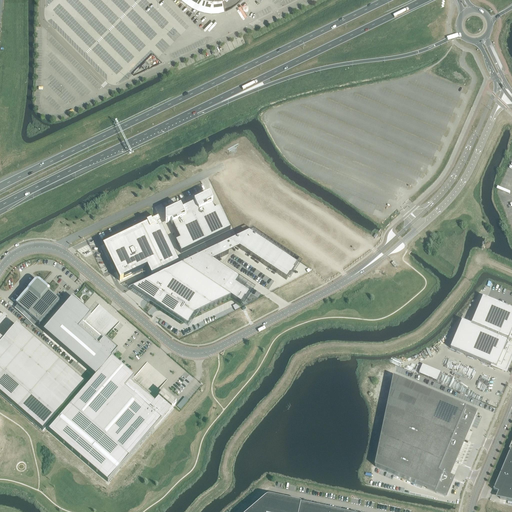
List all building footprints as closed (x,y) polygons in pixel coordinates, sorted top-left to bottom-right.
[(180,207),(165,214),(165,225),(171,222),(180,240),(180,241),(176,242),(181,254),(205,242),(230,230),(220,208),(219,209),(216,211),(215,210),(214,211),(211,203),(213,202),(209,195),(194,203),(188,207),(181,210),(180,207)] [(120,239),(104,247),(109,257),(109,258),(110,261),(111,263),(111,264),(114,269),(115,272),(116,273),(116,274),(120,281),(132,276),(132,275),(142,271),(144,270),(146,269),(147,268),(151,276),(151,277),(179,264),(159,224),(158,220),(157,220),(157,221),(152,223),(151,222),(150,223),(149,224),(148,224),(147,224),(146,224),(147,225),(129,234),(129,235),(127,235),(126,236),(125,236),(120,238),(120,239)] [(238,238),(230,242),(239,249),(243,251),(246,253),(260,262),(263,264),(276,273),(279,275),(286,280),(290,275),(290,276),(294,270),(293,270),(296,265),(249,233),(238,238)] [(224,245),(182,265),(241,304),(244,299),(245,299),(249,294),(235,285),(239,279),(238,279),(235,277),(235,276),(222,268),(218,266),(219,265),(213,262),(228,254),(226,250),(226,249),(224,246),(224,245)] [(181,265),(132,289),(187,325),(194,315),(230,298),(181,265)] [(18,306),(15,309),(22,315),(24,312),(39,325),(40,324),(39,324),(42,321),(43,320),(45,317),(46,317),(46,316),(49,313),(50,313),(49,312),(52,309),(52,310),(59,302),(49,292),(49,291),(48,292),(45,289),(41,286),(37,282),(18,304),(16,303),(15,304),(17,305),(18,306)] [(72,298),(43,332),(96,377),(49,431),(108,482),(174,406),(176,403),(175,404),(163,393),(163,392),(153,404),(150,400),(146,397),(142,394),(138,390),(134,387),(129,383),(134,378),(116,362),(112,358),(111,358),(118,350),(105,339),(102,343),(82,325),(91,315),(72,298)] [(511,310),(484,298),(472,326),(511,342),(511,310)] [(463,322),(451,349),(491,366),(497,369),(498,367),(505,371),(511,355),(511,342),(472,326),(463,322)] [(0,394),(11,404),(12,405),(32,423),(33,423),(43,431),(84,384),(75,376),(74,375),(67,369),(64,367),(53,357),(52,357),(46,351),(43,348),(32,339),(31,338),(17,326),(3,341),(0,338),(0,394)] [(394,377),(376,467),(422,487),(423,486),(427,488),(427,489),(436,493),(445,497),(453,478),(450,477),(448,476),(454,462),(456,458),(458,454),(464,439),(468,430),(476,412),(466,408),(462,406),(461,406),(457,405),(457,404),(394,377)] [(185,397),(177,406),(181,410),(189,401),(185,397)] [(511,450),(494,490),(502,494),(500,499),(511,501),(511,450)] [(300,504),(270,498),(270,497),(269,497),(268,497),(267,497),(267,498),(266,498),(265,498),(264,499),(249,511),(339,511),(300,504)]
